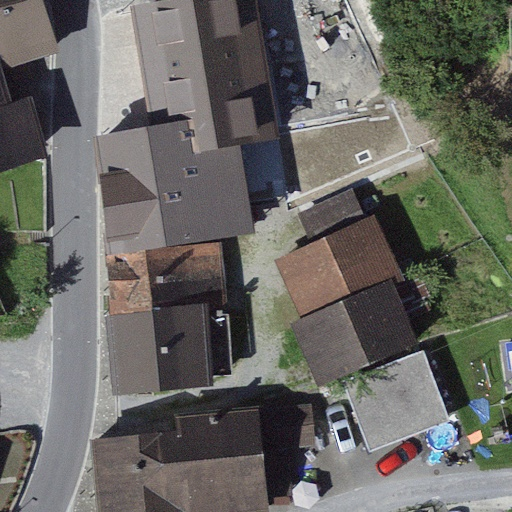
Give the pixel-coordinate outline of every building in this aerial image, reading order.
[(0,0),(0,68),(61,51),(45,0),(0,0)] [(269,0),(268,0),(143,18),(159,136),(222,127),(228,166),(258,162),(329,152),(316,61),(279,66),(269,0)] [(0,171),(25,164),(47,158),(30,103),(8,109),(0,80),(0,171)] [(159,136),(102,144),(119,258),(209,246),(269,237),(258,162),(228,166),(222,127),(159,136)] [(374,229),(287,265),(375,477),(462,442),(374,229)] [(119,258),(108,260),(117,397),(219,391),(209,246),(119,258)] [(286,511),(279,426),(111,440),(116,511),(286,511)]
